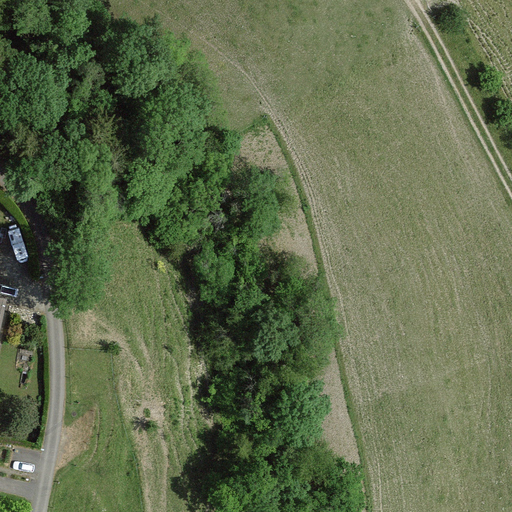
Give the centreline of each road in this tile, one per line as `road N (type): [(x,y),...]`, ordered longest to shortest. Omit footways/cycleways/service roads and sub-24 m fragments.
road 1 (residential): [(44,511),(63,411),(61,252),(49,208),(23,177),(0,165)]
road 2 (track): [(511,194),(415,0)]
